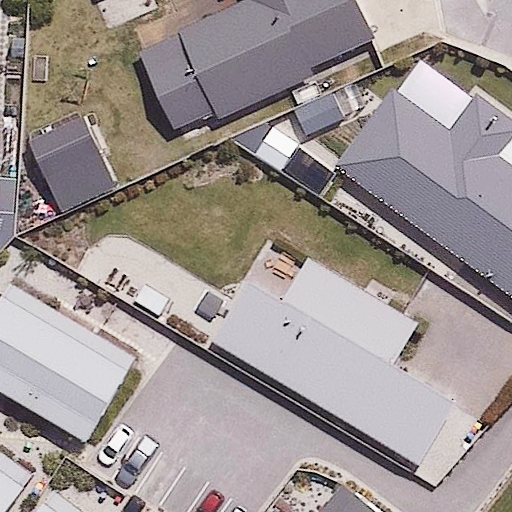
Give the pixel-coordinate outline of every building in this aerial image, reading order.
[(239,0),(136,48),(179,140),(379,46),(357,0),(239,0)] [(394,87),(334,169),(511,297),(511,163),(499,154),(511,135),(511,120),(478,96),(454,130),(394,87)] [(83,113),(28,140),(67,221),(122,194),(83,113)] [(303,146),(268,123),(247,155),(283,178),(303,146)] [(457,406),(240,283),(206,342),(424,466),(457,406)] [(138,357),(6,288),(0,299),(0,395),(93,443),(138,357)] [(0,511),(1,511),(30,475),(0,453),(0,511)] [(375,511),(344,485),(321,511),(375,511)] [(77,511),(54,495),(41,511),(77,511)]
